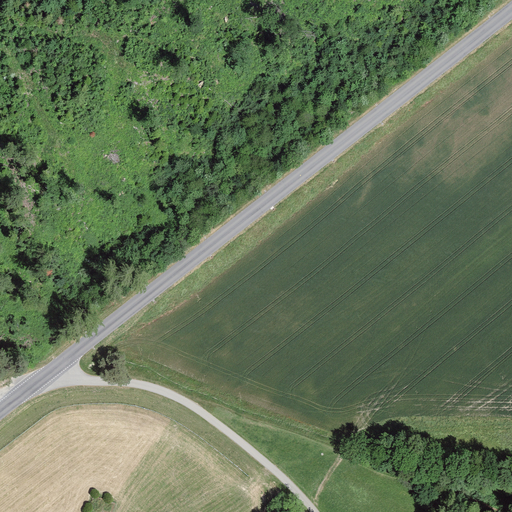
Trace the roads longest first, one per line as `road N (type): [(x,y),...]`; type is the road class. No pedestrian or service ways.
road 1 (tertiary): [(511,9),(42,377)]
road 2 (unclassified): [(42,377),(140,383),(170,396),(215,422),(316,511)]
